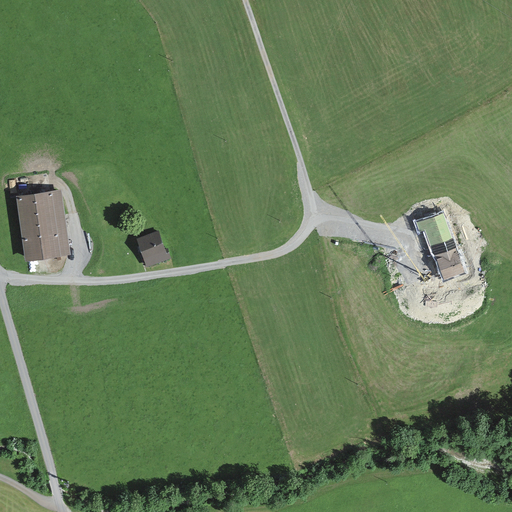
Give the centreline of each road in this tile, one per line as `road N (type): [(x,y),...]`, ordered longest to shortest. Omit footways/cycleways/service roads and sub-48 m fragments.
road 1 (track): [(0,275),(128,278),(265,258),(298,244),(315,213),(310,189),(245,0)]
road 2 (unclassified): [(59,503),(0,289)]
